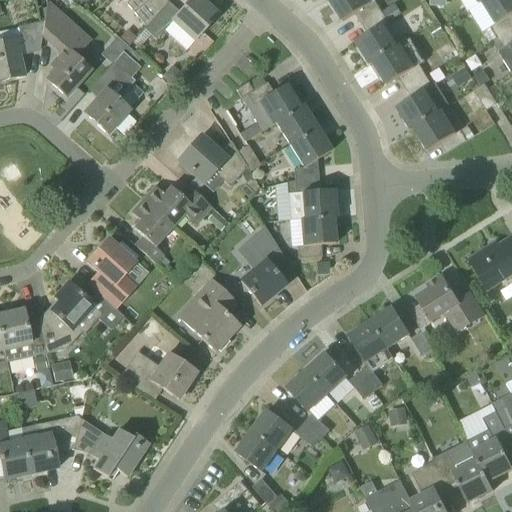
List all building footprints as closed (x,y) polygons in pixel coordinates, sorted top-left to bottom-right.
[(129,0),(125,4),(145,28),(146,28),(165,7),(164,7),(158,0),(129,0)] [(156,41),(164,32),(185,51),(217,16),(199,0),(190,0),(179,13),(168,3),(164,7),(165,7),(146,28),(145,28),(143,30),(156,41)] [(365,0),(328,0),(329,0),(343,22),(355,15),(361,25),(381,13),(374,2),(369,6),(365,0)] [(511,0),(484,0),(480,3),(480,4),(483,3),(497,25),(491,29),(498,38),(511,29),(511,16),(511,15),(511,0)] [(42,37),(62,55),(51,67),(55,71),(46,81),(66,98),(99,61),(83,47),(88,41),(46,5),(44,22),(42,37)] [(381,13),(361,25),(367,35),(356,43),(370,66),(373,64),(397,50),(396,49),(382,27),(387,23),(381,13)] [(39,51),(42,37),(44,22),(38,23),(17,28),(18,30),(20,39),(0,43),(0,82),(24,77),(19,56),(39,51)] [(511,29),(498,38),(498,39),(491,43),(511,75),(511,29)] [(128,47),(134,41),(136,38),(128,30),(120,38),(128,47)] [(399,79),(405,89),(425,76),(425,75),(420,69),(419,66),(425,63),(410,40),(399,47),(396,49),(397,50),(373,64),(387,86),(399,79)] [(155,55),(151,60),(153,66),(160,67),(164,62),(162,56),(155,55)] [(135,123),(126,115),(129,112),(128,111),(117,101),(132,84),(134,82),(131,79),(114,64),(113,63),(96,82),(105,90),(97,99),(83,114),(107,136),(115,127),(124,136),(135,123)] [(172,67),(162,77),(173,87),(182,77),(172,67)] [(465,68),(451,77),(458,89),(472,80),(465,68)] [(481,87),(484,85),(490,81),(483,71),(474,77),(481,87)] [(411,132),(414,130),(438,115),(437,113),(424,91),(432,86),(425,76),(405,89),(412,99),(397,108),(411,132)] [(235,91),(241,100),(253,92),(247,83),(235,91)] [(267,83),(253,92),(241,100),(261,133),(275,124),(299,108),(285,86),(273,93),(267,83)] [(487,112),(497,105),(484,85),(481,87),(473,92),(487,112)] [(302,106),(299,108),(275,124),(289,146),(316,129),(302,106)] [(438,115),(414,130),(428,152),(440,145),(446,155),(467,142),(460,131),(455,135),(440,111),(437,113),(438,115)] [(331,152),(316,129),(289,146),(302,168),(293,169),(293,179),(318,176),(317,161),(331,152)] [(177,162),(195,178),(203,185),(205,183),(204,183),(213,173),(229,188),(247,169),(237,153),(231,143),(220,155),(200,137),(177,162)] [(237,153),(247,169),(250,173),(260,167),(248,146),(237,153)] [(319,192),(318,176),(293,179),(294,184),(286,184),(290,222),(300,222),(300,221),(332,219),(336,218),(333,191),(319,192)] [(195,178),(187,187),(195,194),(203,185),(195,178)] [(154,188),(143,201),(172,227),(183,215),(195,226),(211,208),(195,194),(187,187),(178,196),(170,188),(163,196),(154,188)] [(172,227),(143,201),(131,214),(140,222),(133,230),(142,238),(134,247),(155,265),(157,263),(162,257),(163,256),(154,248),(172,227)] [(227,224),(222,219),(215,227),(220,232),(227,224)] [(335,245),(332,219),(300,221),(300,222),(302,247),(296,248),(297,260),(321,258),(320,246),(335,245)] [(272,271),(285,260),(284,260),(275,245),(265,228),(248,242),(264,262),(253,272),(240,282),(260,307),(285,286),(272,271)] [(511,238),(487,254),(485,251),(470,260),(489,291),(511,275),(511,238)] [(123,276),(135,264),(116,247),(108,240),(86,264),(97,273),(87,284),(94,291),(111,305),(115,309),(135,287),(123,276)] [(121,241),(116,247),(135,264),(136,263),(140,258),(121,241)] [(329,262),(316,263),(317,276),(330,275),(329,262)] [(421,306),(431,322),(446,313),(458,332),(483,316),(469,295),(457,303),(442,278),(428,286),(430,290),(417,298),(421,306)] [(238,328),(224,315),(235,304),(211,281),(188,306),(202,319),(191,331),(214,353),(238,328)] [(67,350),(82,333),(84,335),(97,320),(102,315),(111,305),(94,291),(85,300),(68,284),(55,299),(55,300),(56,301),(59,303),(50,313),(57,319),(55,321),(39,325),(46,355),(67,350)] [(393,308),(370,323),(387,350),(410,335),(393,308)] [(39,325),(38,321),(26,323),(23,311),(0,316),(0,336),(3,350),(4,350),(7,364),(36,357),(46,355),(39,325)] [(348,337),(365,364),(368,368),(359,375),(373,393),(374,394),(383,386),(373,374),(394,360),(387,350),(370,323),(348,337)] [(422,333),(418,335),(411,340),(424,359),(435,352),(429,344),(429,345),(422,333)] [(136,353),(129,364),(120,378),(143,394),(150,382),(178,401),(195,374),(167,355),(158,368),(136,353)] [(306,371),(327,395),(347,377),(326,353),(306,371)] [(38,366),(48,364),(46,355),(36,357),(38,366)] [(69,362),(51,366),(55,384),(73,380),(69,362)] [(327,395),(306,371),(286,390),(307,413),(327,395)] [(373,393),(359,375),(349,382),(364,400),(373,393)] [(511,395),(492,405),(505,430),(511,426),(511,395)] [(389,411),(392,428),(408,425),(405,409),(389,411)] [(252,432),(278,451),(293,429),(267,410),(252,432)] [(501,446),(510,441),(505,430),(496,413),(483,419),(489,431),(468,442),(471,449),(488,483),(489,483),(511,470),(511,468),(505,455),(505,454),(501,446)] [(304,425),(321,441),(330,432),(312,416),(304,425)] [(23,441),(31,475),(57,469),(53,449),(59,448),(73,451),(81,420),(76,417),(38,425),(21,429),(23,441)] [(81,420),(73,451),(88,455),(98,461),(92,470),(111,483),(117,473),(126,478),(148,445),(134,436),(132,439),(118,431),(112,441),(81,420)] [(321,441),(304,425),(296,434),(314,449),(321,441)] [(369,425),(354,432),(361,446),(376,439),(369,425)] [(0,464),(4,481),(31,475),(23,441),(9,445),(5,430),(0,430),(0,464)] [(236,454),(262,473),(278,451),(252,432),(236,454)] [(448,456),(434,462),(449,492),(459,487),(468,505),(493,492),(489,483),(488,483),(471,449),(450,459),(448,456)] [(343,462),(327,470),(333,481),(340,483),(351,477),(343,462)] [(422,496),(411,502),(415,511),(446,511),(439,497),(449,492),(434,462),(411,474),(422,496)] [(253,488),(268,506),(277,498),(262,480),(253,488)] [(415,511),(411,502),(401,481),(365,499),(370,511),(415,511)] [(239,499),(248,491),(246,488),(240,482),(231,490),(239,499)] [(231,490),(223,498),(230,506),(239,499),(231,490)] [(230,506),(223,498),(214,505),(218,510),(219,511),(222,511),(224,510),(225,511),(230,506)] [(277,498),(268,506),(273,511),(284,511),(288,509),(277,498)]
